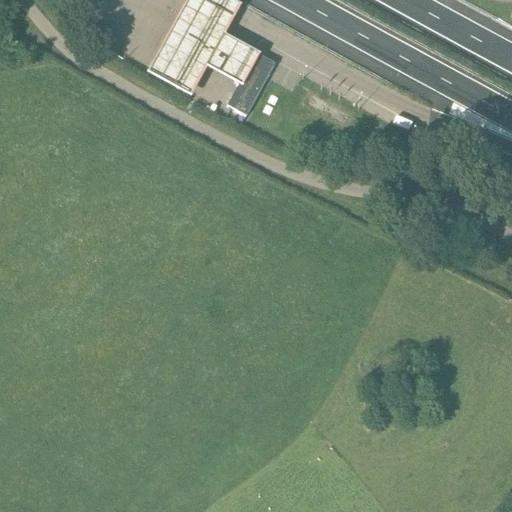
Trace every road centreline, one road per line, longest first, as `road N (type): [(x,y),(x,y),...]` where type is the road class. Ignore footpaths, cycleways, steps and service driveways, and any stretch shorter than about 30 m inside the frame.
road 1 (unclassified): [(511,237),(442,207),(339,191),(282,170),(106,78),(25,0)]
road 2 (trunk): [(295,0),(511,119)]
road 3 (trunk): [(511,57),(406,0)]
